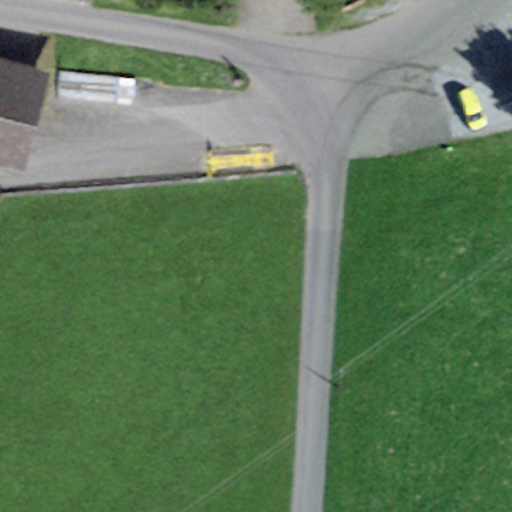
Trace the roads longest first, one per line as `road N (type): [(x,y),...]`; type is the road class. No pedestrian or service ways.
road 1 (unclassified): [(303,511),(321,165),(306,113)]
road 2 (unclassified): [(306,113),(173,35),(0,8)]
road 3 (unclassified): [(306,113),(415,60),(478,0)]
